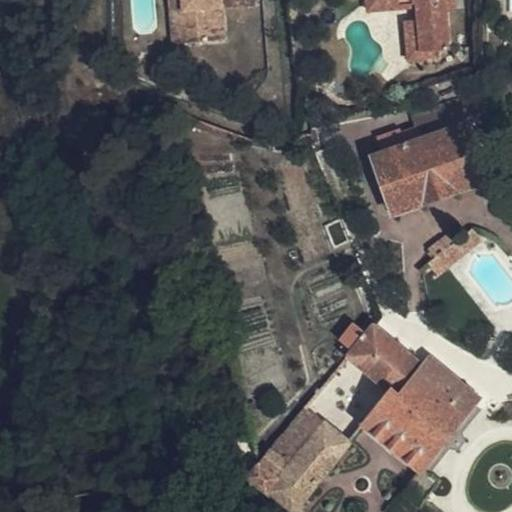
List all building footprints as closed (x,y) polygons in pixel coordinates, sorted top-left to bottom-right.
[(211,0),(161,0),(163,15),(175,14),(178,45),(213,42),(212,9),(211,0)] [(248,7),(247,0),(211,0),(212,9),(248,7)] [(412,2),(412,16),(414,46),(418,45),(446,45),(445,5),(453,6),(453,0),(365,0),(365,3),(412,2)] [(175,14),(163,15),(164,46),(178,45),(175,14)] [(414,46),(412,16),(399,16),(400,56),(411,56),(413,56),(418,51),(418,45),(414,46)] [(451,102),(415,114),(422,137),(407,142),(402,130),(395,134),(393,130),(373,138),(377,154),(372,157),(392,212),(488,177),(467,120),(458,124),(451,102)] [(483,119),(477,104),(467,108),(471,122),(483,119)] [(353,243),(346,225),(331,230),(338,249),(353,243)] [(445,279),(489,243),(477,229),(455,247),(447,239),(431,253),(437,261),(432,267),(445,279)] [(424,467),(482,399),(432,356),(425,363),(379,323),(363,341),(356,335),(346,346),(393,389),(366,421),(418,468),(399,490),(417,507),(438,482),(424,467)] [(294,508),(355,438),(309,400),(251,470),(294,508)]
